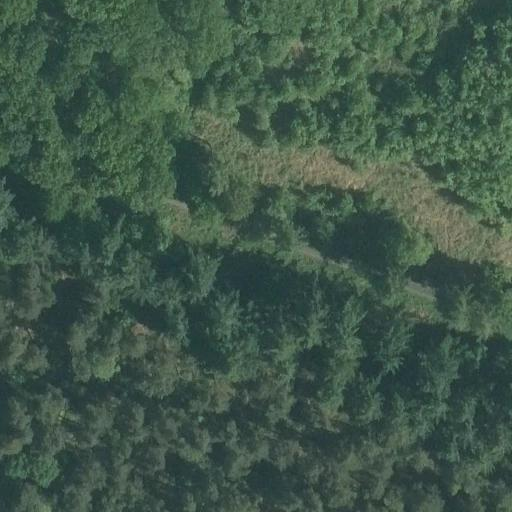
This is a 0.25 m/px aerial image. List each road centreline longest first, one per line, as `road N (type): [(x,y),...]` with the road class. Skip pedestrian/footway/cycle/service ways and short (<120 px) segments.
road 1 (track): [(511,307),(136,163)]
road 2 (track): [(136,163),(202,0)]
road 3 (track): [(136,163),(0,112)]
